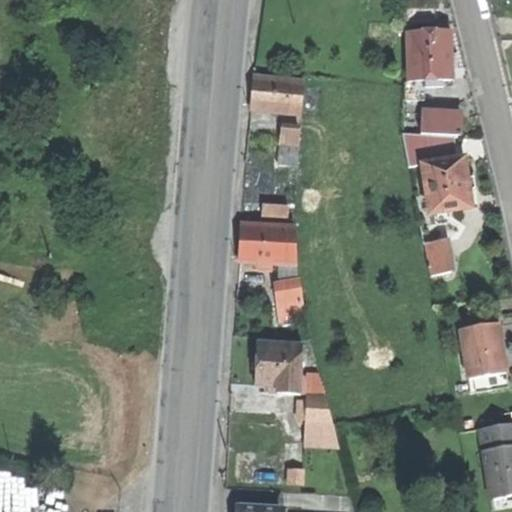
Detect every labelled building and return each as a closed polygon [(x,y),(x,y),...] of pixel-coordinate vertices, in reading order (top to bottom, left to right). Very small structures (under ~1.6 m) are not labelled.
[(72,31),(98,57),(128,28),(102,2),(72,31)] [(409,25),(437,25),(437,11),(409,11),(409,25)] [(409,36),(411,82),(423,82),(434,81),(454,80),(453,58),(452,34),(409,36)] [(252,111),(302,116),(306,82),(256,77),(254,93),(252,111)] [(465,114),(469,135),(482,133),(477,111),(465,114)] [(436,112),(436,116),(435,137),(450,138),(450,117),(450,112),(436,112)] [(424,116),(424,137),(435,137),(436,116),(424,116)] [(464,118),(450,117),(450,138),(456,138),(463,138),(464,118)] [(190,191),(193,130),(174,129),(171,190),(190,191)] [(283,129),(281,148),(300,150),(302,131),(283,129)] [(410,169),(425,167),(460,161),(456,138),(450,138),(435,137),(424,137),(405,136),(410,169)] [(280,160),(299,162),(300,150),(281,148),(280,160)] [(425,167),(432,216),(474,209),(470,185),(466,160),(460,161),(425,167)] [(264,218),(289,220),(289,209),(264,208),(264,218)] [(242,243),(241,264),(299,267),(296,228),(243,225),(242,243)] [(428,245),(434,277),(453,274),(447,241),(428,245)] [(276,286),(279,307),(304,303),(301,282),(276,286)] [(279,307),(282,323),(307,319),(304,303),(279,307)] [(500,327),(462,333),(470,382),(475,381),(507,376),(504,353),(500,327)] [(278,395),(302,397),(305,347),(260,345),(259,365),(257,387),(272,388),(278,388),(278,395)] [(510,389),(507,376),(475,381),(477,395),(510,389)] [(309,397),(308,427),(335,427),(328,397),(309,397)] [(511,426),(481,431),(492,502),(511,498),(511,426)] [(493,511),(494,511),(511,509),(511,498),(492,502),(493,511)]
